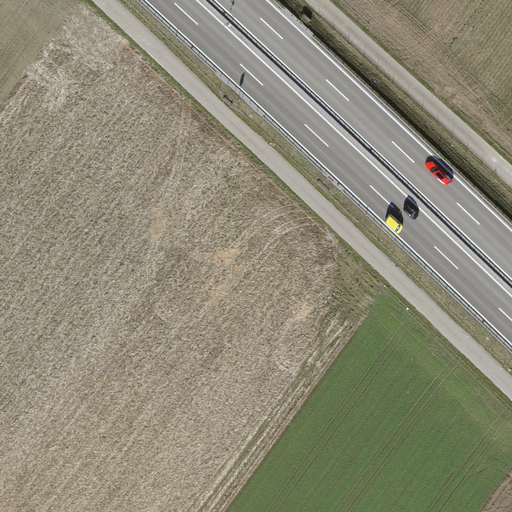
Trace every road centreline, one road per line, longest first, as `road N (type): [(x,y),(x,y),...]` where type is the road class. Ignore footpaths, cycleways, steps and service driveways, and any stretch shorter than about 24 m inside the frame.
road 1 (track): [(511,387),(101,0)]
road 2 (trunk): [(172,0),(511,318)]
road 3 (trunk): [(511,253),(242,0)]
road 4 (track): [(511,175),(320,0)]
